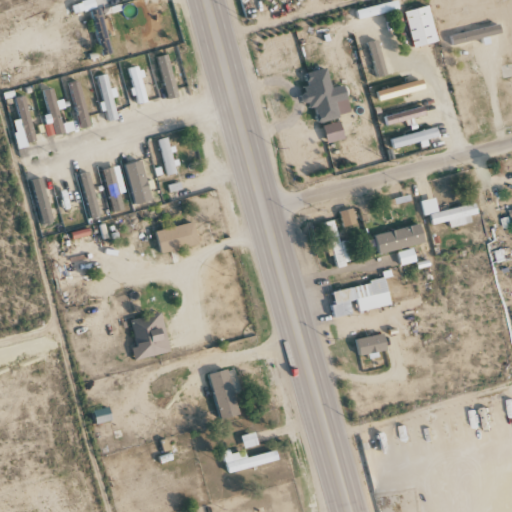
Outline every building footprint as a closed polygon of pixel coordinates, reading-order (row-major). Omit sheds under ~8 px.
[(112,53),(99,0),(72,7),(74,14),(89,10),(100,56),(112,53)] [(350,8),(352,18),(393,12),(391,2),(350,8)] [(400,11),(407,47),(430,42),(423,6),(400,11)] [(447,45),(495,33),(493,23),(445,36),(447,45)] [(382,74),(372,39),(361,42),(372,77),(382,74)] [(177,97),(168,55),(157,57),(167,99),(177,97)] [(127,69),(132,89),(131,89),(135,105),(148,102),(139,66),(127,69)] [(338,85),(326,88),(320,68),(299,73),(304,94),(311,122),(345,113),(338,85)] [(112,97),(116,97),(115,87),(109,88),(106,74),(96,76),(102,111),(105,111),(107,121),(117,119),(112,97)] [(373,102),(418,88),(415,79),(370,92),(373,102)] [(73,131),(71,121),(61,124),(53,88),(42,91),(47,114),(42,115),(47,136),(73,131)] [(19,119),(13,121),(16,131),(23,129),(26,143),(35,141),(25,96),(14,98),(19,119)] [(378,117),(380,125),(422,115),(419,106),(378,117)] [(317,126),(321,143),(338,139),(334,122),(317,126)] [(432,138),(430,128),(384,138),(386,148),(432,138)] [(166,137),(157,140),(167,176),(176,173),(166,137)] [(126,164),(133,204),(150,201),(143,161),(126,164)] [(125,192),(118,165),(102,169),(113,212),(124,210),(119,193),(125,192)] [(42,225),(53,222),(42,178),(30,181),(42,225)] [(432,211),(430,198),(415,201),(418,216),(424,215),(426,225),(443,221),(444,227),(466,223),(465,215),(473,214),(471,203),(432,211)] [(351,224),(348,208),(335,211),(338,226),(351,224)] [(330,267),(349,262),(344,240),(335,242),(330,220),(320,222),(330,267)] [(161,254),(199,245),(194,222),(156,231),(161,254)] [(368,235),(372,254),(419,242),(415,224),(368,235)] [(394,265),(410,262),(408,249),(392,251),(394,265)] [(385,306),(381,281),(325,290),(329,315),(385,306)] [(169,353),(162,314),(131,319),(136,348),(132,349),(134,359),(169,353)] [(350,338),(352,356),(363,355),(381,353),(379,335),(350,338)] [(239,416),(228,370),(209,374),(220,420),(239,416)] [(93,410),(96,424),(112,421),(109,407),(93,410)] [(240,436),(243,449),(258,445),(254,432),(240,436)] [(278,461),(276,451),(240,459),(239,452),(230,454),(229,450),(222,451),(227,473),(278,461)]
